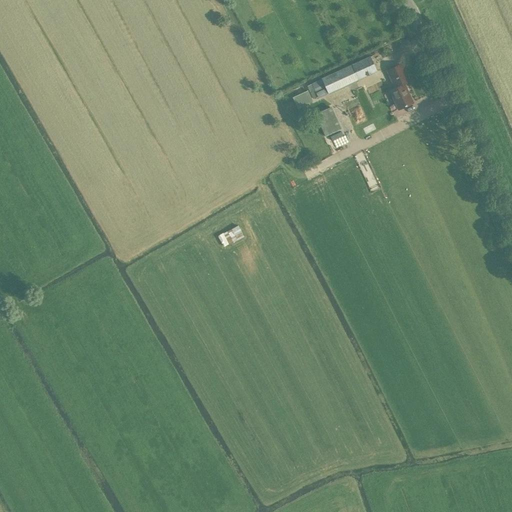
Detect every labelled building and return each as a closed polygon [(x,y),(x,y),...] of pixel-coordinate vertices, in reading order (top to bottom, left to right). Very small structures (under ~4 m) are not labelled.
[(328,93),(377,71),(370,56),(322,79),(328,92),(328,93)] [(413,103),(404,84),(409,81),(402,64),(387,70),(395,88),(389,90),(398,109),(413,103)] [(328,92),(322,79),(307,85),(313,98),(328,92)] [(292,97),(298,108),(313,101),(308,89),(292,97)] [(316,112),(326,135),(342,128),(332,105),(316,112)] [(238,225),(218,236),(224,246),(229,244),(244,236),(238,225)]
